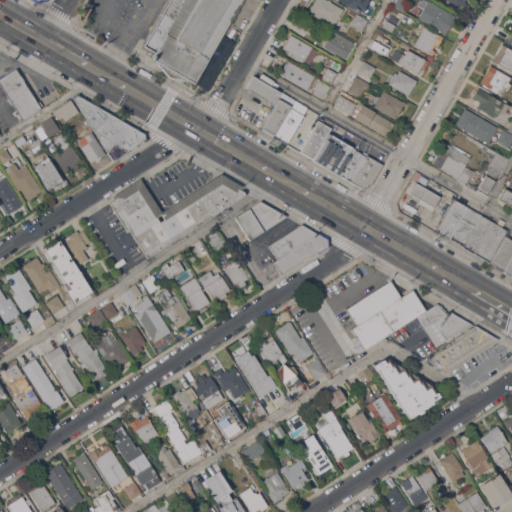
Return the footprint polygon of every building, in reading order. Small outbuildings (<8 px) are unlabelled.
[(151,59),(154,54),(140,46),(166,0),(187,0),(153,60),(151,59)] [(237,41),(209,89),(196,81),(195,84),(188,80),(187,81),(172,78),(170,77),(169,76),(158,64),(159,63),(153,60),(187,0),(243,0),(224,33),(237,41)] [(331,0),(330,1),(343,9),(333,26),(308,12),(310,9),(309,9),(311,5),(311,6),(314,0),(331,0)] [(338,0),(378,0),(369,15),(360,10),(359,11),(338,0)] [(393,5),(396,0),(407,0),(411,2),(405,12),(393,5)] [(428,0),(455,16),(450,24),(451,25),(449,30),(447,29),(445,33),(418,18),(423,9),(416,5),(418,0),(425,0),(427,1),(428,0)] [(464,0),(464,1),(466,2),(464,6),(461,5),(460,8),(447,0),(446,2),(444,0),(464,0)] [(409,17),(407,21),(402,18),(401,19),(396,16),(399,11),(409,17)] [(367,20),(361,30),(350,24),(356,13),(367,20)] [(395,25),(391,31),(382,26),(386,19),(395,25)] [(425,26),(443,37),(438,46),(435,44),(432,49),(435,51),(432,55),(414,44),(425,26)] [(353,42),(344,58),(324,47),(334,31),(353,42)] [(317,50),(309,64),(282,48),(285,44),(282,42),(285,38),(287,39),(290,34),(317,50)] [(370,46),(374,40),(383,46),(380,52),(370,46)] [(511,49),(511,72),(492,60),(496,54),(502,44),(511,49)] [(392,55),(396,48),(400,51),(397,57),(392,55)] [(397,62),(402,53),(404,55),(407,49),(423,59),(424,58),(429,61),(424,70),(421,68),(417,73),(397,62)] [(314,76),(306,90),(279,74),(287,60),(314,76)] [(376,67),(370,78),(358,71),(364,61),(376,67)] [(508,83),(511,84),(508,89),(505,88),(501,94),(496,91),(495,92),(490,89),(490,88),(480,82),(490,65),(511,77),(508,83)] [(0,84),(0,78),(15,68),(41,108),(23,120),(0,84)] [(331,84),(321,78),(322,76),(321,76),(323,73),(324,74),(327,68),(337,73),(331,84)] [(417,80),(408,95),(388,83),(391,77),(390,76),(391,74),(393,75),(394,72),(397,73),(399,70),(417,80)] [(246,88),(253,76),(280,92),(273,104),(247,89),(246,88)] [(356,76),(369,83),(365,89),(363,88),(358,97),(347,90),(356,76)] [(324,96),(313,90),(319,79),(330,85),(324,96)] [(477,107),(479,103),(478,102),(478,101),(472,97),(473,95),(472,95),(476,88),(477,89),(478,87),(510,106),(509,108),(507,107),(504,113),(500,111),(499,114),(498,113),(496,117),(493,115),(492,117),(477,107)] [(402,101),(402,100),(406,102),(404,105),(403,105),(397,114),(395,118),(374,107),(379,98),(378,97),(379,95),(380,95),(383,90),(395,97),(396,96),(398,97),(397,98),(402,101)] [(272,136),(261,129),(282,93),(296,100),(291,109),(290,108),(275,135),(273,134),(272,136)] [(101,141),(103,137),(95,131),(73,97),(77,95),(145,135),(145,139),(126,151),(114,144),(108,151),(101,141)] [(334,105),(340,95),(356,104),(350,114),(334,105)] [(71,100),(79,111),(65,120),(63,116),(58,119),(53,112),(71,100)] [(275,135),(290,108),(291,109),(296,100),(307,107),(286,144),(275,138),(276,135),(275,135)] [(354,118),(361,104),(375,112),(394,123),(387,136),(354,118)] [(497,127),(492,136),(497,139),(503,129),(511,134),(511,140),(508,147),(497,141),(494,145),(489,142),(488,143),(469,132),(467,135),(463,132),(464,129),(455,124),(464,108),(497,127)] [(40,123),(51,116),(60,130),(49,136),(40,123)] [(319,121),(332,128),(332,126),(333,127),(314,160),(313,160),(314,159),(302,152),(300,151),(318,120),(319,121)] [(333,127),(343,133),(339,139),(355,148),(355,150),(356,150),(341,176),(314,160),(333,127)] [(78,140),(91,131),(105,154),(96,160),(95,159),(91,162),(82,146),(78,140)] [(54,139),(61,134),(66,140),(70,145),(71,144),(82,163),(77,166),(79,169),(73,172),(71,170),(65,174),(52,152),(60,147),(54,139)] [(17,146),(14,141),(21,137),(24,142),(17,146)] [(446,143),(470,157),(466,163),(442,149),(446,143)] [(1,164),(0,162),(0,149),(4,147),(11,158),(1,164)] [(466,163),(466,164),(465,166),(473,170),(465,184),(453,177),(454,176),(432,163),(437,156),(438,156),(442,149),(466,163)] [(356,150),(366,156),(366,155),(382,164),(370,186),(362,188),(341,176),(356,150)] [(506,150),(511,152),(507,158),(502,156),(506,150)] [(507,158),(495,180),(485,174),(490,165),(489,164),(496,152),(502,156),(507,158)] [(63,180),(52,187),(47,189),(38,173),(39,172),(36,165),(41,162),(48,157),(63,180)] [(42,190),(37,193),(37,194),(28,200),(21,189),(18,190),(4,169),(14,162),(19,169),(26,164),(42,190)] [(411,179),(416,170),(456,194),(445,213),(434,207),(432,210),(418,202),(420,199),(409,192),(416,182),(411,179)] [(162,212),(222,173),(244,186),(242,190),(245,192),(245,195),(148,257),(129,228),(127,229),(110,202),(114,199),(112,196),(140,178),(143,183),(162,212)] [(494,180),(495,180),(488,192),(478,186),(482,179),(481,178),(483,173),(485,174),(495,180),(494,180)] [(22,204),(8,213),(4,206),(2,207),(0,205),(2,204),(0,201),(0,180),(5,177),(22,204)] [(511,209),(511,207),(498,199),(504,187),(511,191),(511,209)] [(437,232),(435,231),(454,199),(455,200),(469,208),(450,239),(449,238),(449,239),(437,232)] [(249,239),(236,218),(261,202),(286,216),(249,239)] [(469,208),(482,215),(464,247),(450,239),(469,208)] [(490,263),(464,247),(482,215),(507,230),(504,235),(506,236),(490,263)] [(319,235),(320,233),(328,238),(328,246),(318,252),(317,251),(280,275),(273,263),(272,262),(278,259),(270,247),(269,245),(300,225),(303,226),(318,235),(319,235)] [(65,241),(69,238),(67,236),(77,230),(78,232),(83,229),(90,241),(85,244),(87,247),(83,249),(88,258),(79,264),(65,241)] [(207,236),(215,231),(220,232),(227,243),(217,250),(207,236)] [(511,277),(502,272),(503,270),(502,270),(496,267),(496,266),(490,263),(506,236),(511,239),(511,277)] [(92,291),(87,294),(88,296),(85,297),(84,296),(79,299),(80,301),(76,303),(66,287),(69,285),(47,249),(49,248),(48,247),(51,246),(50,246),(59,240),(92,291)] [(25,269),(24,270),(23,267),(24,267),(23,265),(37,256),(41,263),(43,262),(46,266),(44,267),(47,271),(49,269),(50,271),(51,271),(60,285),(58,286),(59,287),(56,289),(56,288),(51,291),(48,287),(40,292),(25,269)] [(223,267),(237,258),(249,277),(244,280),(246,283),(241,286),(238,281),(234,284),(223,267)] [(161,266),(167,263),(169,266),(179,260),(184,270),(175,276),(174,274),(168,278),(161,266)] [(31,287),(28,289),(37,302),(23,311),(12,295),(16,293),(4,276),(8,273),(9,274),(18,268),(31,287)] [(205,286),(204,287),(198,277),(210,270),(213,275),(218,272),(220,276),(221,275),(230,289),(225,292),(227,295),(221,299),(219,296),(213,300),(205,286)] [(160,285),(150,292),(142,281),(153,274),(160,285)] [(195,277),(201,288),(210,302),(204,306),(205,307),(203,309),(202,307),(197,311),(188,297),(187,297),(180,286),(195,277)] [(417,316),(364,350),(350,329),(357,325),(346,308),(390,280),(401,298),(413,290),(426,310),(417,316)] [(170,331),(154,341),(136,313),(133,315),(120,294),(130,287),(129,287),(135,283),(142,293),(136,297),(137,298),(138,303),(144,299),(142,297),(147,294),(170,331)] [(191,318),(177,327),(166,310),(165,310),(156,295),(167,288),(172,296),(176,294),(191,318)] [(0,289),(6,299),(9,297),(20,313),(6,323),(0,313),(0,289)] [(53,313),(46,302),(57,294),(64,306),(53,313)] [(101,307),(111,301),(118,312),(108,319),(101,307)] [(424,330),(423,328),(424,328),(417,316),(426,310),(436,304),(437,305),(438,305),(441,304),(453,311),(424,330)] [(46,327),(42,321),(33,327),(25,315),(37,308),(44,319),(51,314),(56,321),(46,327)] [(93,328),(86,316),(99,308),(107,320),(93,328)] [(435,346),(424,330),(453,311),(468,320),(467,321),(471,324),(446,340),(445,339),(440,343),(435,346)] [(15,338),(8,326),(20,319),(27,331),(15,338)] [(275,330),(285,323),(288,321),(288,322),(290,321),(300,337),(303,336),(313,352),(299,361),(293,352),(290,354),(275,330)] [(127,350),(125,347),(127,345),(120,335),(135,325),(146,341),(140,345),(143,348),(133,354),(130,349),(127,350)] [(452,342),(451,341),(474,326),(476,327),(498,339),(445,372),(436,368),(428,358),(452,343),(452,342)] [(129,359),(118,366),(116,363),(111,365),(109,362),(108,363),(94,341),(111,331),(116,338),(129,359)] [(96,354),(97,353),(102,361),(103,361),(104,364),(108,372),(103,376),(102,375),(99,378),(96,380),(96,379),(95,380),(84,362),(83,363),(76,351),(75,352),(72,348),(71,349),(69,346),(71,345),(67,340),(80,332),(87,343),(88,342),(90,345),(91,345),(93,347),(92,348),(96,354)] [(0,353),(0,337),(5,334),(12,345),(0,353)] [(257,345),(267,338),(269,342),(274,339),(286,359),(283,363),(279,357),(276,359),(277,361),(274,365),(272,361),(269,363),(257,345)] [(45,354),(59,345),(67,357),(66,358),(73,369),(72,370),(83,387),(82,388),(83,389),(80,391),(79,390),(70,396),(59,378),(60,377),(51,364),(50,364),(49,361),(50,361),(45,354)] [(234,358),(248,350),(251,355),(253,354),(267,376),(269,374),(276,386),(259,397),(234,358)] [(22,366),(35,358),(55,389),(56,388),(64,401),(50,409),(22,366)] [(327,373),(316,380),(306,364),(317,358),(327,373)] [(374,364),(381,360),(383,359),(384,361),(389,359),(392,364),(395,362),(431,384),(436,392),(437,391),(440,396),(433,401),(434,403),(423,410),(424,411),(419,414),(418,413),(409,419),(374,364)] [(14,398),(24,392),(16,378),(13,380),(6,369),(16,363),(26,379),(31,387),(41,404),(36,407),(39,412),(27,419),(14,398)] [(276,371),(283,363),(287,367),(293,366),(297,373),(294,374),(305,384),(290,392),(276,371)] [(213,372),(220,368),(223,371),(226,369),(227,371),(235,366),(247,386),(233,395),(229,388),(225,391),(223,388),(223,387),(213,372)] [(368,367),(370,366),(375,373),(373,375),(374,375),(363,382),(358,373),(368,367)] [(196,391),(199,389),(197,386),(211,377),(219,389),(218,390),(222,396),(207,406),(202,400),(196,391)] [(192,400),(194,403),(195,402),(200,411),(199,412),(200,414),(187,422),(170,395),(179,389),(180,391),(186,388),(186,389),(191,386),(198,396),(192,400)] [(345,399),(339,388),(325,396),(332,407),(345,399)] [(402,420),(384,432),(366,404),(385,392),(402,420)] [(347,419),(353,416),(351,413),(354,411),(350,406),(349,407),(346,402),(354,397),(379,435),(369,442),(367,438),(362,442),(351,425),(349,426),(347,423),(349,422),(347,419)] [(202,453),(201,452),(200,453),(202,457),(196,461),(194,457),(184,463),(178,452),(179,451),(167,432),(168,431),(160,418),(161,417),(154,407),(167,399),(174,410),(171,412),(179,425),(178,425),(186,438),(184,439),(187,443),(194,439),(199,447),(200,446),(204,451),(202,453)] [(22,423),(6,433),(0,423),(0,407),(8,402),(22,423)] [(255,407),(261,404),(266,412),(260,415),(255,407)] [(325,437),(324,438),(318,428),(328,422),(324,414),(331,409),(337,418),(336,418),(341,427),(340,427),(352,447),(348,450),(350,453),(344,457),(342,454),(337,457),(325,437)] [(300,411),(306,421),(296,428),(289,418),(300,411)] [(143,445),(132,426),(131,427),(129,423),(139,417),(140,419),(147,415),(151,422),(159,435),(143,445)] [(511,435),(511,415),(503,422),(511,435)] [(205,416),(208,421),(203,424),(200,420),(205,416)] [(204,426),(212,420),(220,433),(212,438),(211,436),(204,426)] [(286,434),(279,438),(273,429),(280,424),(286,434)] [(115,444),(118,442),(116,440),(118,439),(113,430),(121,425),(136,447),(138,445),(151,465),(150,465),(161,481),(148,490),(143,483),(141,484),(115,444)] [(481,437),(489,432),(488,431),(497,425),(507,441),(507,440),(508,442),(501,446),(501,445),(490,452),(481,437)] [(227,443),(224,436),(232,431),(236,438),(227,443)] [(200,446),(201,446),(200,443),(206,440),(212,449),(206,453),(204,451),(200,446)] [(258,440),(265,450),(251,459),(252,460),(250,462),(249,461),(248,462),(241,451),(258,440)] [(301,450),(316,440),(321,447),(322,445),(328,454),(326,455),(333,465),(322,472),(320,469),(315,472),(301,450)] [(461,450),(477,440),(483,448),(482,449),(488,457),(494,466),(487,470),(486,470),(477,476),(461,450)] [(96,461),(95,461),(90,452),(98,447),(100,451),(104,448),(103,446),(108,443),(113,451),(128,476),(112,486),(96,461)] [(491,454),(504,446),(507,452),(502,456),(504,459),(509,456),(511,460),(511,462),(501,470),(491,454)] [(180,464),(167,472),(157,455),(159,454),(157,452),(166,447),(167,449),(169,448),(180,464)] [(439,460),(452,451),(464,469),(462,470),(465,475),(453,482),(439,460)] [(103,482),(92,489),(89,484),(87,486),(85,482),(86,481),(78,468),(76,469),(74,465),(76,464),(73,459),(84,452),(103,482)] [(233,457),(239,453),(245,462),(239,466),(233,457)] [(280,468),(287,464),(289,467),(301,459),(307,468),(303,471),(307,478),(303,481),(305,483),(299,487),(297,484),(293,486),(292,484),(291,485),(280,468)] [(83,498),(68,508),(45,473),(57,465),(56,465),(60,462),(83,498)] [(177,475),(174,469),(182,464),(186,469),(177,475)] [(221,511),(215,502),(200,477),(218,466),(224,476),(230,484),(240,500),(239,500),(247,511),(221,511)] [(416,475),(425,470),(424,469),(429,466),(434,473),(433,474),(439,483),(426,492),(416,475)] [(158,471),(164,467),(170,476),(164,480),(158,471)] [(283,482),(285,481),(288,487),(287,488),(289,491),(282,496),(283,497),(274,503),(268,493),(269,492),(262,481),(277,471),(283,482)] [(479,486),(498,473),(511,495),(493,507),(479,486)] [(427,498),(415,505),(400,483),(407,478),(412,475),(427,498)] [(56,503),(50,506),(50,507),(43,511),(30,492),(34,489),(31,485),(40,479),(42,483),(43,483),(56,503)] [(205,490),(197,495),(190,484),(197,479),(205,490)] [(124,488),(134,482),(141,492),(131,498),(124,488)] [(177,490),(176,489),(187,482),(191,488),(190,488),(194,496),(184,502),(180,496),(176,491),(177,490)] [(408,505),(407,506),(408,507),(405,509),(405,508),(398,511),(392,511),(388,505),(390,504),(384,495),(389,492),(387,490),(395,485),(408,505)] [(251,511),(240,493),(250,487),(254,493),(256,491),(257,494),(259,492),(268,506),(259,511),(257,510),(253,511),(251,511)] [(108,489),(114,498),(112,499),(118,508),(111,511),(98,511),(96,508),(99,506),(94,498),(108,489)] [(180,496),(169,503),(165,498),(176,491),(180,496)] [(486,506),(483,508),(486,511),(471,511),(469,509),(464,511),(459,503),(477,491),(486,506)] [(13,511),(9,504),(13,502),(11,498),(20,492),(32,511),(13,511)] [(140,511),(161,511),(156,503),(140,511)]
